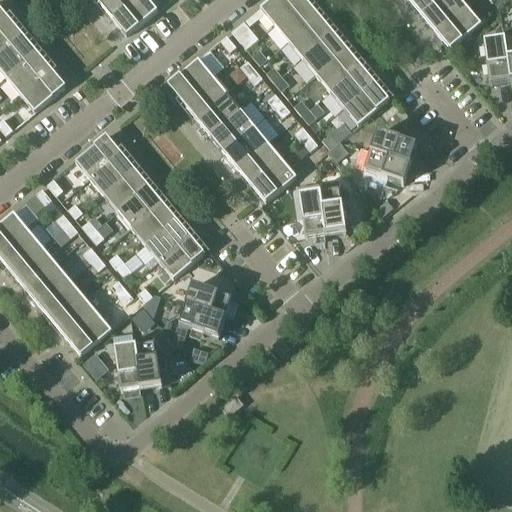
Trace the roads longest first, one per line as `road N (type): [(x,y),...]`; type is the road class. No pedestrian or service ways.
road 1 (residential): [(511,132),(124,452),(93,442),(0,332)]
road 2 (residential): [(228,0),(0,194)]
